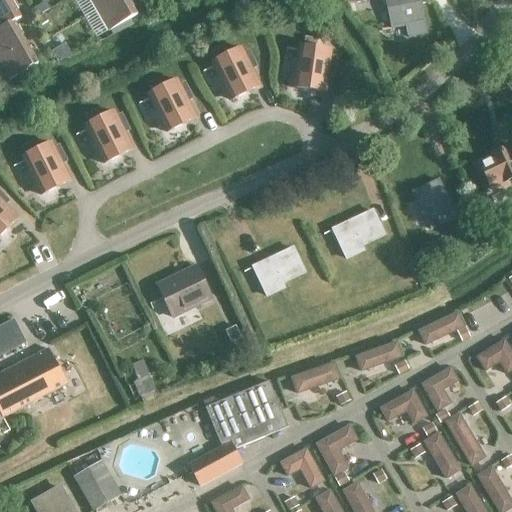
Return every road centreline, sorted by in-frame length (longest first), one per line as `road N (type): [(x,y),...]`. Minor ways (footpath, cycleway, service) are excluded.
road 1 (residential): [(84,260),(86,213),(99,196),(258,118),(293,121),(318,150)]
road 2 (residential): [(84,260),(318,150)]
road 3 (residential): [(318,150),(450,69),(503,0)]
